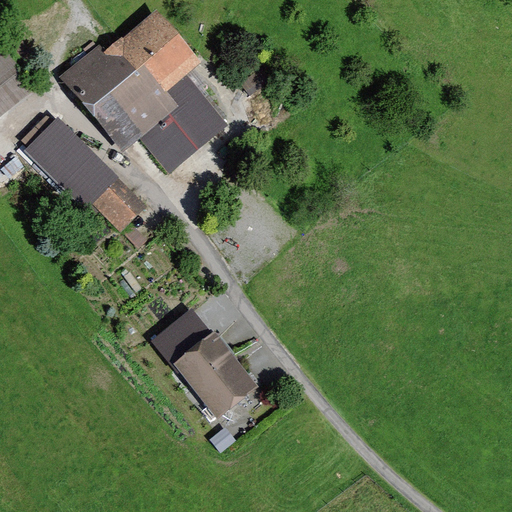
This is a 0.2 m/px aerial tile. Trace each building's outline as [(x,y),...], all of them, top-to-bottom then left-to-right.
[(62,79),(105,131),(122,117),(135,134),(137,132),(170,172),(224,128),(177,72),(189,61),(159,26),(127,51),(122,45),(109,56),(102,47),(62,79)] [(0,48),(0,99),(25,80),(0,48)] [(52,169),(57,165),(67,178),(89,157),(58,119),(35,138),(50,157),(45,161),(52,169)] [(61,184),(85,208),(92,201),(113,180),(89,157),(67,178),(61,184)] [(120,229),(141,208),(113,180),(92,201),(120,229)] [(249,388),(213,343),(183,368),(219,412),(249,388)]
